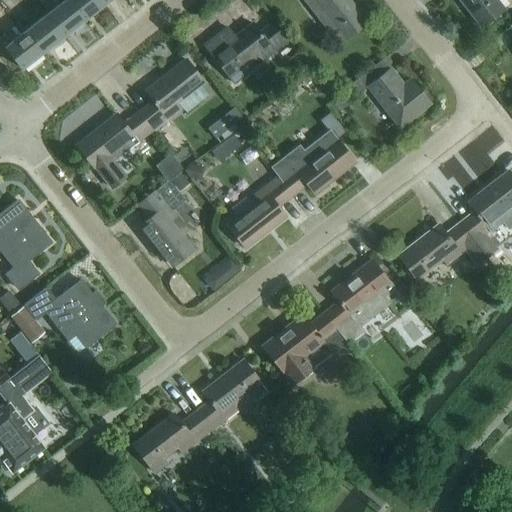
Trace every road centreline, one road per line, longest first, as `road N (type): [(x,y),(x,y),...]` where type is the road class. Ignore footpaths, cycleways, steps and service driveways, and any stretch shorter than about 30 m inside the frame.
road 1 (residential): [(16,133),(174,328),(201,326),(460,124),(470,105),(463,83),(397,0)]
road 2 (residential): [(16,133),(183,0)]
